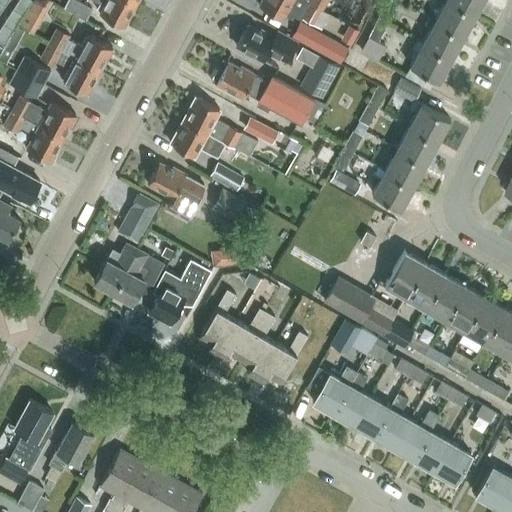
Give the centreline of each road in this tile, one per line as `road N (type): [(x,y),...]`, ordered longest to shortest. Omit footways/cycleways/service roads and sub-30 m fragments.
road 1 (residential): [(16,322),(192,0)]
road 2 (residential): [(282,463),(16,322)]
road 3 (residential): [(511,257),(468,232),(456,212),(457,192),(511,87)]
road 4 (residential): [(418,511),(305,448),(282,463)]
